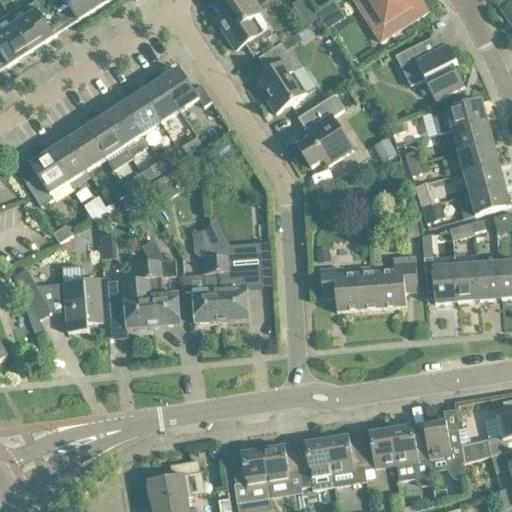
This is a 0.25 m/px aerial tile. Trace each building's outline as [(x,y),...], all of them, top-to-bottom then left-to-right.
[(19,9),(8,16),(32,54),(32,53),(57,37),(57,36),(55,37),(44,20),(55,13),(46,0),(41,0),(25,11),(19,9)] [(46,0),(55,13),(66,6),(77,23),(76,24),(76,25),(102,9),(96,0),(46,0)] [(96,0),(102,9),(115,0),(96,0)] [(250,0),(214,0),(219,8),(216,10),(223,21),(218,25),(236,53),(265,35),(255,20),(261,16),(250,0)] [(352,0),(364,18),(374,11),(382,23),(372,29),(381,45),(429,14),(419,0),(352,0)] [(511,4),(502,12),(511,26),(511,4)] [(0,54),(8,67),(6,68),(7,70),(32,54),(8,16),(0,21),(0,54)] [(305,95),(301,97),(289,79),(299,72),(282,46),(259,60),(268,75),(259,81),(271,101),(268,103),(277,117),(307,97),(305,95)] [(458,66),(449,48),(428,58),(422,46),(396,58),(403,72),(408,70),(416,87),(426,82),(436,103),(465,89),(454,68),(458,66)] [(179,70),(160,83),(180,114),(199,102),(204,110),(213,105),(191,71),(183,76),(179,70)] [(359,81),(346,89),(353,100),(365,92),(359,81)] [(162,126),(180,114),(160,83),(142,94),(162,126)] [(144,137),(162,126),(142,94),(123,106),(143,138),(150,148),(151,148),(144,137)] [(297,149),(312,171),(324,162),(328,169),(354,153),(333,120),(345,113),(335,97),(299,120),(311,140),(297,149)] [(452,133),(488,123),(482,102),(446,111),(452,133)] [(132,160),(150,148),(143,138),(123,106),(105,118),(132,160)] [(133,162),(132,160),(105,118),(86,130),(106,161),(107,161),(115,174),(133,162)] [(458,155),(494,145),(488,123),(452,133),(458,155)] [(394,137),(406,134),(402,124),(391,127),(394,137)] [(88,173),(106,161),(86,130),(68,142),(88,173)] [(398,153),(389,138),(375,145),(383,161),(398,153)] [(189,158),(203,148),(198,140),(183,149),(189,158)] [(69,185),(88,173),(68,142),(49,154),(69,185)] [(464,176),(500,166),(494,145),(458,155),(464,176)] [(170,151),(159,158),(168,171),(179,164),(170,151)] [(51,197),(69,185),(49,154),(30,166),(38,178),(26,186),(42,210),(54,202),(51,197)] [(409,168),(419,165),(415,154),(406,157),(409,168)] [(166,172),(161,164),(151,170),(156,178),(166,172)] [(419,165),(409,168),(413,179),(422,176),(419,165)] [(462,199),(470,197),(506,187),(500,166),(464,176),(468,190),(460,192),(462,199)] [(124,187),(129,196),(144,186),(138,178),(124,187)] [(422,210),(435,206),(429,185),(416,189),(422,210)] [(110,208),(129,196),(124,187),(105,200),(110,208)] [(476,219),(511,209),(506,187),(470,197),(476,219)] [(435,206),(422,210),(427,227),(437,224),(432,207),(435,206)] [(103,210),(91,214),(94,222),(106,218),(103,210)] [(498,231),(511,227),(511,215),(495,219),(498,231)] [(401,220),(405,239),(420,237),(417,218),(401,220)] [(203,235),(194,235),(196,254),(204,260),(205,277),(206,294),(194,294),(195,306),(196,326),(222,324),(217,260),(204,234),(211,230),(211,229),(210,224),(210,220),(208,220),(201,222),(203,235)] [(486,233),(484,224),(484,223),(472,226),(475,236),(486,233)] [(211,230),(204,234),(217,260),(222,324),(249,322),(247,302),(246,292),(246,291),(264,290),(262,267),(261,250),(229,253),(216,226),(211,229),(211,230)] [(472,226),(457,230),(460,242),(475,238),(472,226)] [(67,228),(54,236),(60,246),(73,237),(67,228)] [(110,237),(97,239),(100,261),(113,259),(110,237)] [(434,237),(422,238),(424,249),(436,247),(434,237)] [(162,263),(148,264),(142,251),(141,252),(150,267),(154,329),(180,327),(179,307),(178,296),(167,296),(166,280),(164,280),(162,263)] [(128,331),(154,329),(150,267),(141,252),(134,256),(135,282),(108,284),(111,320),(127,319),(128,331)] [(327,253),(315,254),(316,268),(328,267),(327,253)] [(419,294),(417,265),(416,258),(393,260),(395,274),(344,278),(344,271),(321,273),(323,301),(336,300),(338,315),(407,310),(406,295),(419,294)] [(458,305),(456,268),(434,270),(433,260),(424,261),(427,296),(435,295),(436,307),(458,305)] [(502,302),(511,301),(511,263),(499,265),(502,302)] [(480,304),(502,302),(499,265),(477,267),(480,304)] [(458,305),(480,304),(477,267),(456,268),(458,305)] [(64,286),(54,287),(55,303),(66,302),(67,316),(68,335),(89,334),(88,326),(103,325),(102,305),(100,280),(84,281),(83,270),(63,271),(64,286)] [(27,272),(15,279),(25,296),(29,304),(25,306),(35,334),(44,329),(40,323),(52,316),(27,272)] [(487,442),(462,449),(464,466),(491,459),(511,453),(511,417),(507,418),(498,420),(502,439),(490,442),(487,442)] [(446,423),(424,427),(427,447),(430,463),(431,473),(448,471),(449,473),(450,475),(452,477),(454,478),(456,479),(459,480),(461,480),(463,480),(466,479),(464,466),(462,449),(459,432),(448,433),(446,423)] [(413,429),(391,432),(397,468),(400,484),(416,481),(416,485),(421,488),(434,486),(431,473),(430,463),(419,464),(416,448),(413,429)] [(391,432),(369,436),(373,455),(375,471),(397,468),(391,432)] [(349,439),(327,442),(333,478),(335,489),(367,484),(365,473),(355,475),(353,459),(350,445),(349,439)] [(310,473),(299,474),(301,483),(302,491),(312,489),(312,493),(335,489),(333,478),(327,442),(305,446),(310,473)] [(263,453),(269,488),(289,485),(291,498),(303,496),(302,491),(301,483),(299,474),(290,476),(286,455),(285,449),(263,453)] [(246,485),(235,487),(238,507),(271,501),(269,488),(263,453),(241,456),(246,485)] [(511,453),(491,459),(496,476),(511,471),(511,474),(511,453)] [(173,479),(149,483),(152,505),(188,499),(188,500),(193,499),(193,498),(192,496),(189,478),(189,477),(201,475),(199,464),(171,469),(173,479)] [(507,511),(505,511),(511,511),(511,489),(501,493),(502,494),(507,511)] [(438,509),(449,506),(447,498),(436,501),(438,509)] [(152,505),(150,506),(150,511),(190,511),(188,500),(188,499),(152,505)] [(230,511),(229,502),(219,503),(220,511),(230,511)]
